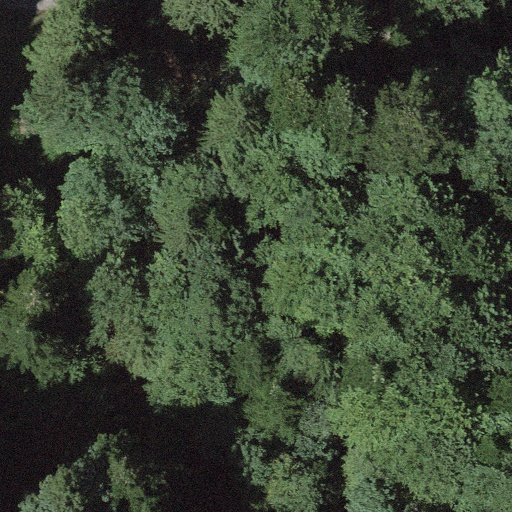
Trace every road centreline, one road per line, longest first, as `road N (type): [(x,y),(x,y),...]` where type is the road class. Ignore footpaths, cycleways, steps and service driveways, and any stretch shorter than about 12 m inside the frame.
road 1 (track): [(468,511),(360,449),(298,367),(268,266),(296,0)]
road 2 (track): [(241,0),(168,211),(0,511)]
